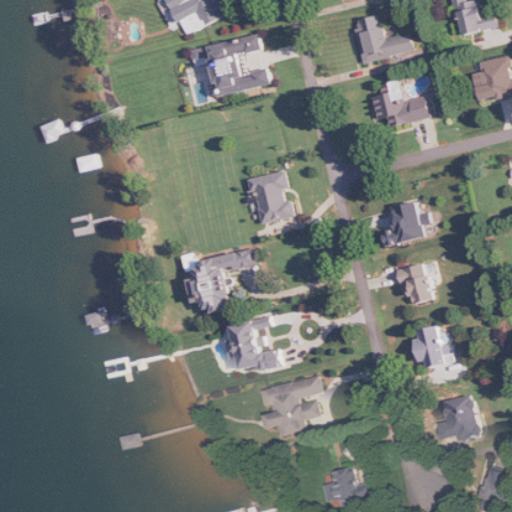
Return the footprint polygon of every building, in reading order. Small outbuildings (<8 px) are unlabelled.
[(231,16),(223,0),(176,0),(191,33),(231,16)] [(510,25),(507,10),(500,11),(497,0),(482,0),(473,2),(472,0),(463,0),(471,34),(510,25)] [(369,60),(422,50),(418,31),(390,36),(386,14),(362,19),(369,60)] [(197,46),(200,63),(224,59),(228,81),(230,81),(232,92),(279,84),(276,66),(256,69),(253,52),(270,49),(268,34),(197,46)] [(511,95),(511,55),(487,60),(489,71),(483,72),(488,100),(511,95)] [(443,117),(438,93),(413,97),(410,79),(385,83),(387,94),(380,95),(384,117),(391,116),(393,126),(443,117)] [(268,222),(301,215),(298,198),(292,200),(289,188),(296,187),(292,170),(259,176),(268,222)] [(397,206),(402,242),(432,238),(430,225),(432,225),(428,201),(397,206)] [(236,270),(264,263),(260,248),(202,262),(205,277),(199,278),(204,302),(212,300),(215,312),(244,305),(236,270)] [(406,268),(408,282),(420,281),(422,302),(441,300),(439,290),(442,290),(439,263),(406,268)] [(250,369),(271,364),(273,370),(293,365),(289,348),(273,351),(266,318),(240,324),(243,337),(233,339),(238,358),(247,355),(250,369)] [(427,329),(428,337),(419,339),(424,363),(432,361),(433,369),(462,362),(458,342),(452,343),(447,325),(427,329)] [(268,388),(272,405),(278,403),(280,413),(277,414),(283,438),(315,431),(312,418),(329,415),(325,399),(308,403),(307,398),(331,392),(327,375),(268,388)] [(483,434),(482,396),(468,397),(469,404),(456,405),(457,435),(483,434)] [(379,481),(368,483),(365,466),(341,471),(348,507),(383,500),(379,481)]
